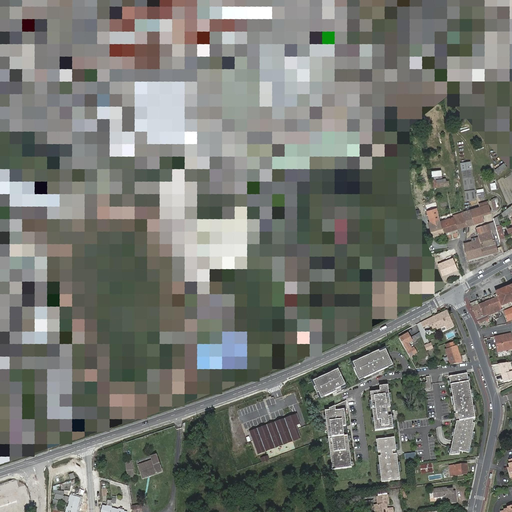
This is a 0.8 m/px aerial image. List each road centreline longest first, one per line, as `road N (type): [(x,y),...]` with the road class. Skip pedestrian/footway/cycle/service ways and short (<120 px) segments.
road 1 (primary): [(87,443),(286,375),(459,289)]
road 2 (tertiary): [(477,511),(497,402),(459,289)]
